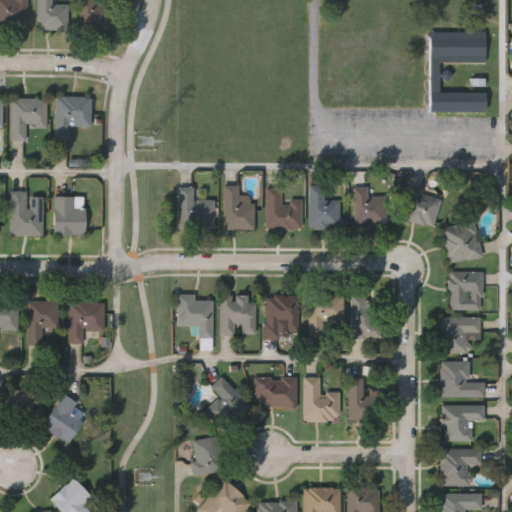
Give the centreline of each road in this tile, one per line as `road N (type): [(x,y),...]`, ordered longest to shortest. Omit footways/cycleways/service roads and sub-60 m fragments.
road 1 (residential): [(395,262),(0,265)]
road 2 (residential): [(115,267),(117,103),(151,0)]
road 3 (residential): [(406,511),(406,281),(395,262)]
road 4 (residential): [(269,452),(406,454)]
road 5 (residential): [(122,74),(76,61),(0,61)]
